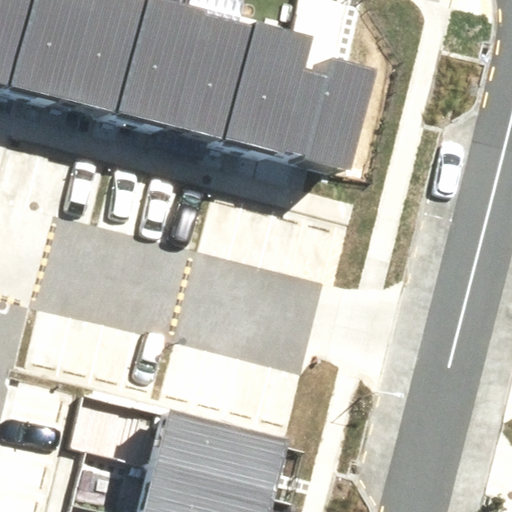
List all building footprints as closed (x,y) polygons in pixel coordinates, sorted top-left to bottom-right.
[(0,0),(0,57),(14,0),(0,0)] [(14,0),(0,57),(0,83),(46,95),(69,0),(14,0)] [(69,0),(46,95),(98,108),(124,0),(69,0)] [(124,0),(98,108),(150,120),(177,12),(130,0),(124,0)] [(150,120),(203,133),(229,24),(177,12),(150,120)] [(203,133),(255,146),(274,67),(278,50),(282,37),(229,24),(203,133)] [(274,67),(255,146),(328,164),(352,68),(305,57),(300,73),(274,67)] [(151,411),(137,463),(254,492),(267,440),(151,411)] [(137,463),(124,511),(248,511),(254,492),(137,463)]
